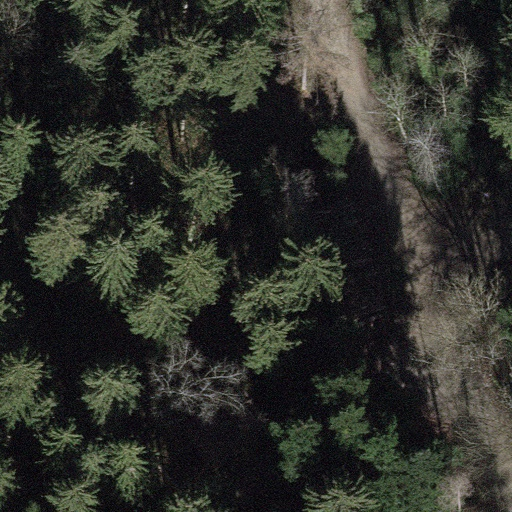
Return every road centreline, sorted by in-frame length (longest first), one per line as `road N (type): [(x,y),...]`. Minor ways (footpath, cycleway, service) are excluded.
road 1 (track): [(511,486),(442,326),(322,0)]
road 2 (track): [(511,240),(442,326),(209,511)]
